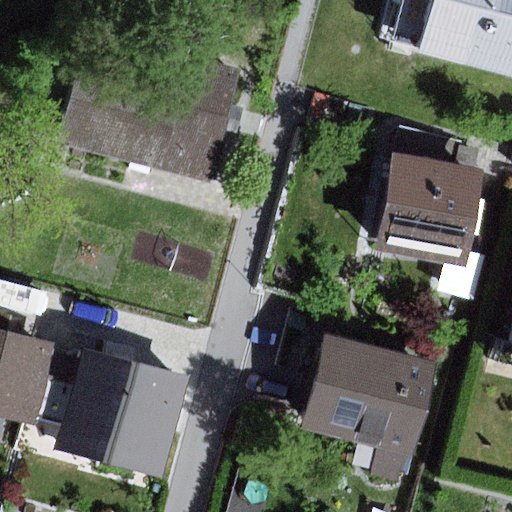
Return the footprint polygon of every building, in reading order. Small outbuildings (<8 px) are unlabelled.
[(511,0),(369,0),(362,30),(511,69),(511,0)] [(42,137),(201,177),(229,66),(161,49),(154,77),(63,54),(42,137)] [(443,246),(461,166),(453,165),(385,150),(369,146),(349,237),(441,257),(443,246)] [(511,241),(489,333),(480,331),(474,356),(511,365),(511,241)] [(477,255),(443,246),(441,257),(433,290),(466,300),(477,255)] [(276,421),(395,455),(422,361),(302,327),(276,421)] [(38,339),(0,328),(0,415),(15,420),(18,409),(29,369),(38,339)] [(140,468),(167,368),(59,339),(49,374),(29,369),(18,409),(40,415),(33,439),(140,468)]
